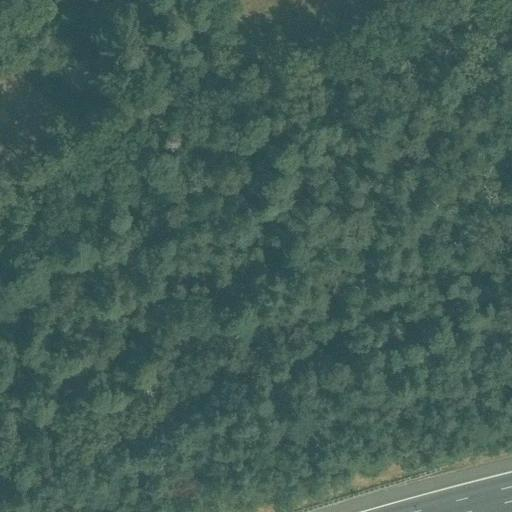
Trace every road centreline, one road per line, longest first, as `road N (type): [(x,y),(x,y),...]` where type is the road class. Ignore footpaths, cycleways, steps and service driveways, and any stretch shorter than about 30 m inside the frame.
road 1 (track): [(0,433),(120,421),(511,252)]
road 2 (track): [(0,210),(120,128),(409,0)]
